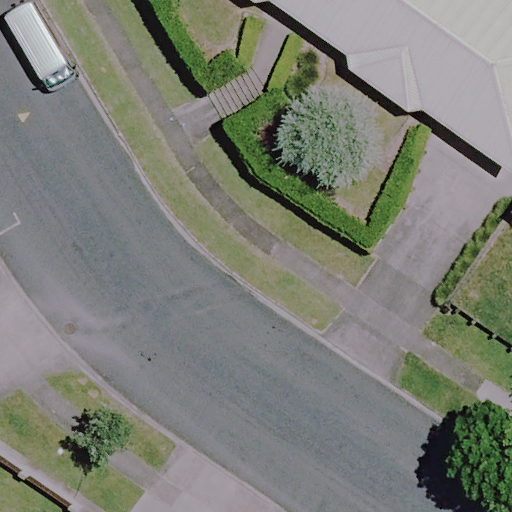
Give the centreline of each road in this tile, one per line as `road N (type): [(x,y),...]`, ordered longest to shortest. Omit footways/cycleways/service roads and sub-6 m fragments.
road 1 (residential): [(423,511),(198,356),(118,266),(0,88)]
road 2 (unknown): [(118,266),(0,361)]
